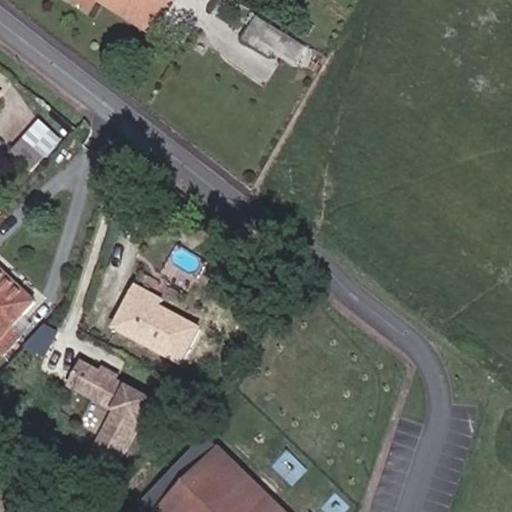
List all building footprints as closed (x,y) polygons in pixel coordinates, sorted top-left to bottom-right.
[(71,0),(86,10),(93,0),(71,0)] [(105,0),(148,27),(164,0),(105,0)] [(254,23),(246,44),(298,64),(307,43),(254,23)] [(25,163),(47,139),(30,123),(8,146),(25,163)] [(22,303),(24,296),(0,273),(0,344),(10,334),(11,332),(2,324),(22,303)] [(112,325),(179,359),(199,323),(159,301),(160,299),(133,285),(112,325)] [(43,335),(34,331),(30,340),(39,344),(43,335)] [(95,369),(75,360),(65,384),(112,405),(91,451),(116,462),(147,392),(109,375),(111,371),(97,364),(95,369)] [(298,511),(225,440),(161,506),(166,511),(298,511)]
